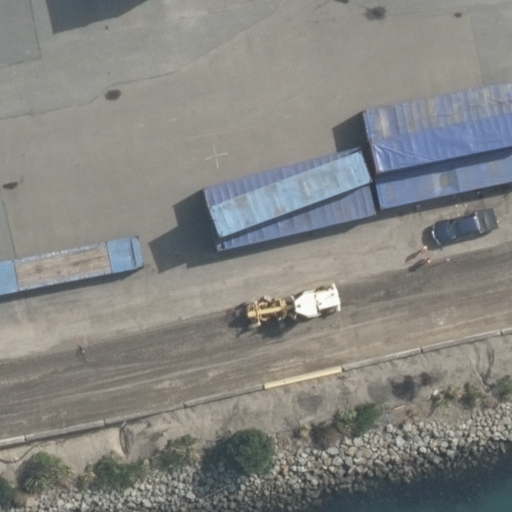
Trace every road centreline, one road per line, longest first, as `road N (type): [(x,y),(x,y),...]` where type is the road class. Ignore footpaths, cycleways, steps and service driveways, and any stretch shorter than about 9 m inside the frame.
road 1 (unknown): [(508,103),(0,204)]
road 2 (unknown): [(0,400),(499,308)]
road 3 (unknown): [(499,308),(486,241),(487,181),(508,103)]
